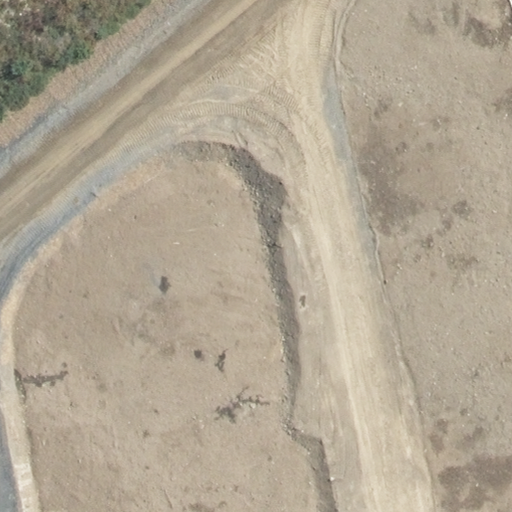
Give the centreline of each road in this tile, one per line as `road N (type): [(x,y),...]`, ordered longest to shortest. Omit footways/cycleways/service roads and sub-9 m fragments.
road 1 (track): [(338,511),(263,18)]
road 2 (track): [(0,225),(287,0)]
